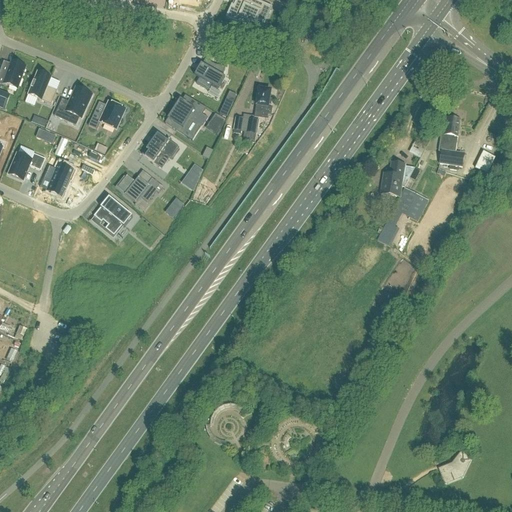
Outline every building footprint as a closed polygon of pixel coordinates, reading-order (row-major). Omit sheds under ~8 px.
[(258,23),(265,26),(273,8),(257,1),(257,2),(253,0),(237,0),(236,2),(236,3),(235,7),(232,6),(226,19),(238,24),(240,20),(256,27),(258,23)] [(283,0),(282,4),(294,10),(298,0),(283,0)] [(280,21),(288,25),(292,14),(285,11),(280,21)] [(202,74),(195,85),(207,92),(210,86),(216,90),(222,80),(224,69),(215,67),(205,61),(198,72),(202,74)] [(13,64),(10,71),(3,69),(0,77),(0,85),(4,87),(5,86),(18,91),(27,69),(13,64)] [(48,89),(52,79),(38,74),(29,97),(52,106),(57,92),(48,89)] [(68,124),(72,116),(81,120),(92,96),(77,89),(70,104),(63,101),(55,118),(68,124)] [(270,117),(272,109),(270,108),(271,101),(269,101),(270,92),(259,90),(254,119),(267,121),(268,117),(270,117)] [(166,124),(165,125),(166,126),(166,125),(184,137),(194,122),(203,128),(208,120),(202,115),(204,112),(196,106),(194,110),(182,103),(180,106),(180,107),(179,109),(178,109),(167,125),(166,124)] [(95,114),(89,128),(98,132),(101,124),(117,132),(126,112),(109,104),(103,118),(95,114)] [(225,104),(220,115),(227,119),(232,107),(225,104)] [(216,117),(211,125),(217,129),(214,134),(218,136),(225,122),(216,117)] [(244,121),(236,119),(234,132),(242,133),(244,121)] [(255,135),(257,121),(248,119),(246,134),(255,135)] [(41,120),(38,127),(45,129),(47,123),(41,120)] [(463,169),(465,156),(456,154),(461,122),(459,121),(459,120),(453,120),(453,121),(447,120),(446,127),(439,126),(438,136),(442,136),(439,153),(442,153),(440,166),(451,167),(450,171),(457,172),(457,168),(463,169)] [(48,134),(45,142),(53,145),(56,138),(48,134)] [(254,142),(255,135),(246,134),(245,140),(254,142)] [(152,144),(143,157),(156,166),(159,169),(166,159),(167,157),(172,161),(180,150),(169,142),(170,140),(169,139),(167,142),(158,136),(152,144)] [(497,176),(503,158),(479,149),(473,167),(497,176)] [(18,155),(9,176),(23,182),(30,168),(41,173),(46,161),(34,156),(32,162),(18,155)] [(50,167),(45,180),(52,183),(48,193),(49,192),(63,198),(62,200),(63,200),(75,172),(74,172),(61,166),(60,165),(58,171),(50,167)] [(405,190),(415,170),(405,168),(405,167),(392,165),(390,177),(384,176),(381,196),(382,196),(381,200),(383,202),(388,202),(390,201),(390,198),(391,198),(391,197),(399,199),(400,189),(405,190)] [(196,167),(183,185),(190,190),(202,172),(196,167)] [(128,177),(118,189),(126,195),(125,196),(136,205),(141,200),(148,205),(157,194),(159,195),(164,189),(152,180),(148,186),(139,179),(135,183),(128,177)] [(418,224),(429,203),(404,190),(401,197),(390,218),(387,225),(395,229),(398,223),(402,216),(418,224)] [(109,227),(107,229),(106,231),(107,232),(115,237),(116,235),(123,227),(124,228),(125,229),(133,218),(122,209),(110,199),(102,209),(94,218),(95,219),(102,224),(104,222),(109,227)] [(15,328),(22,330),(25,322),(17,320),(15,328)] [(8,359),(11,348),(5,346),(2,358),(8,359)] [(454,468),(455,471),(441,476),(446,488),(464,481),(473,464),(464,456),(454,468)]
